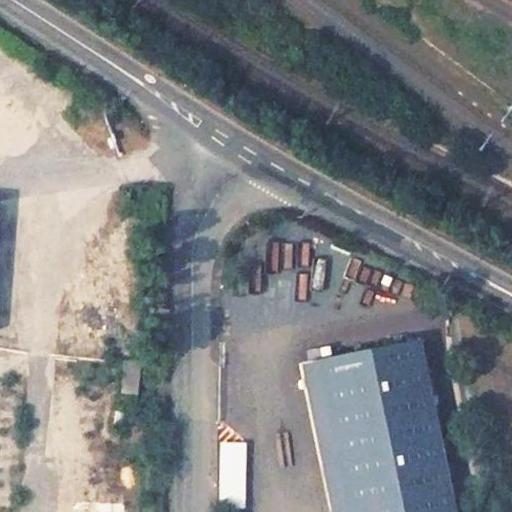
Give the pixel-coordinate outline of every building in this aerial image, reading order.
[(418,342),(313,364),(343,511),(468,511),(463,486),(447,488),(418,342)] [(124,363),(122,394),(135,394),(136,364),(124,363)] [(111,393),(84,391),(77,441),(105,445),(111,393)] [(121,511),(125,463),(80,458),(75,511),(121,511)] [(327,471),(306,477),(311,495),(332,490),(327,471)]
